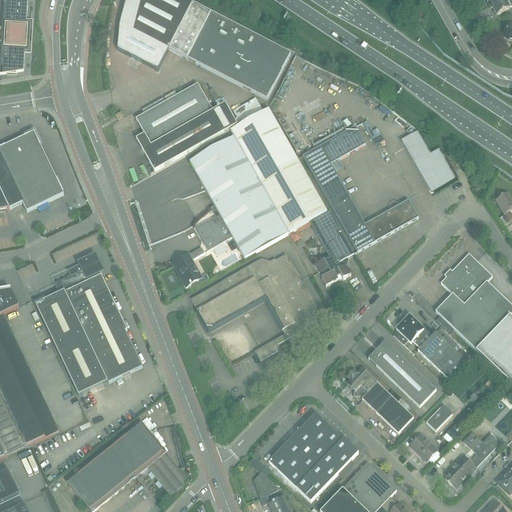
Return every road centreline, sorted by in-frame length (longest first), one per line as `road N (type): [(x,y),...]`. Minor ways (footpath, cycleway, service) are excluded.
road 1 (tertiary): [(214,473),(116,217)]
road 2 (primary): [(286,0),(511,149)]
road 3 (unclassified): [(305,376),(456,216),(474,210)]
road 4 (primary): [(511,116),(335,0)]
road 5 (unclassified): [(441,511),(305,376)]
road 6 (unclassified): [(214,473),(305,376)]
road 7 (unclassified): [(116,217),(0,258)]
road 8 (unknown): [(305,376),(287,366),(245,380),(228,366),(215,336)]
